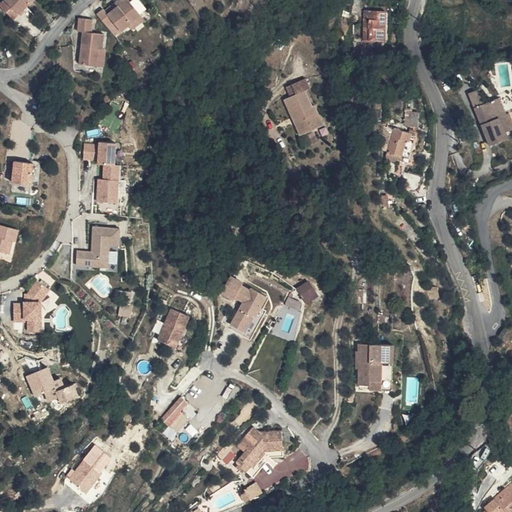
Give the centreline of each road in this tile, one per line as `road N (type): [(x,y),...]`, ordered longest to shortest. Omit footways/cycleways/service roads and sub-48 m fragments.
road 1 (tertiary): [(417,0),(415,55),(441,125),(440,227),(478,326)]
road 2 (tertiary): [(478,326),(476,428),(443,470),(375,511)]
road 3 (residential): [(478,326),(495,309),(481,217),(492,194),(511,184)]
road 4 (residential): [(0,75),(20,74),(88,0)]
